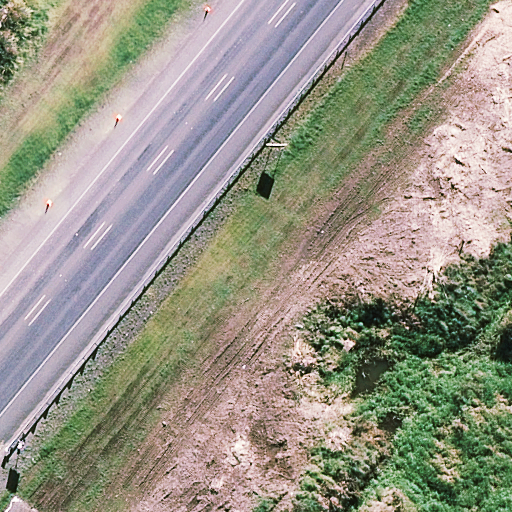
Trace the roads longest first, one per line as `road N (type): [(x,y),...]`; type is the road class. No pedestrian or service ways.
road 1 (trunk): [(356,0),(213,177),(126,308),(60,449)]
road 2 (trunk): [(0,343),(287,0)]
road 3 (trunk): [(511,188),(228,511)]
road 4 (trunk): [(0,176),(175,0)]
road 5 (trunk): [(0,341),(28,374),(60,449)]
